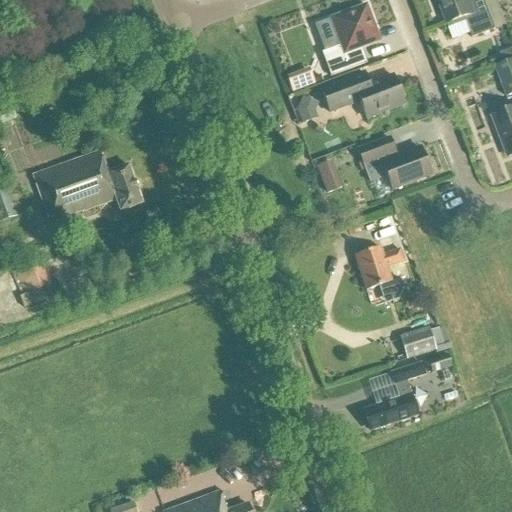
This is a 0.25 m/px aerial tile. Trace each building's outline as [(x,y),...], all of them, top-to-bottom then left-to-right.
[(471,6),(468,0),(437,0),(448,26),(465,20),(473,40),(496,31),(487,8),(484,1),(471,6)] [(487,8),(496,31),(506,28),(497,4),(487,8)] [(329,21),(313,27),(323,54),(321,55),(325,66),(330,79),(366,65),(360,50),(364,49),(379,43),(365,7),(329,21)] [(511,62),(493,70),(504,100),(511,97),(511,62)] [(363,75),(336,85),(319,91),(329,115),(359,104),(365,121),(403,107),(392,78),(367,87),(363,75)] [(294,113),(300,127),(316,121),(314,114),(317,107),(300,100),(294,113)] [(10,108),(0,112),(0,125),(15,120),(10,108)] [(511,158),(511,110),(494,118),(509,159),(511,158)] [(388,140),(357,152),(369,184),(369,185),(371,184),(376,198),(391,192),(429,178),(419,150),(395,159),(388,140)] [(141,206),(127,167),(107,174),(99,153),(31,177),(48,225),(114,202),(118,214),(141,206)] [(322,186),(337,180),(331,163),(315,169),(322,186)] [(0,193),(0,224),(15,220),(5,192),(0,193)] [(379,250),(353,258),(365,293),(390,284),(385,269),(402,264),(398,251),(381,256),(379,250)] [(39,264),(14,273),(28,308),(51,300),(46,288),(48,288),(39,264)] [(397,339),(404,362),(433,353),(426,330),(397,339)] [(446,356),(426,363),(430,375),(450,369),(446,356)] [(378,409),(363,414),(369,432),(415,417),(404,384),(422,378),(418,367),(388,377),(396,401),(377,407),(378,409)] [(248,511),(246,506),(231,511),(224,511),(218,495),(174,511),(248,511)]
